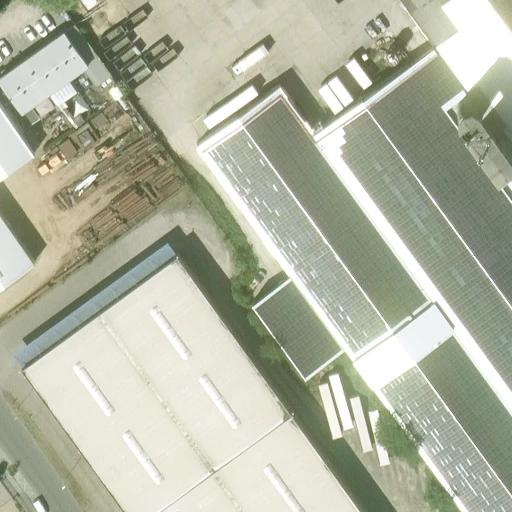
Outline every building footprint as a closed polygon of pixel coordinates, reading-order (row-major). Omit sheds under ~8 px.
[(511,511),(511,0),(408,0),(437,39),(314,129),(279,81),(198,143),(308,294),(269,323),(306,374),(346,345),(467,511),(511,511)] [(64,31),(0,76),(0,79),(22,110),(87,63),(64,31)] [(0,105),(0,175),(32,154),(0,105)] [(0,284),(33,262),(0,213),(0,284)] [(291,409),(177,252),(22,365),(128,511),(366,511),(292,409),(293,408),(291,409)]
